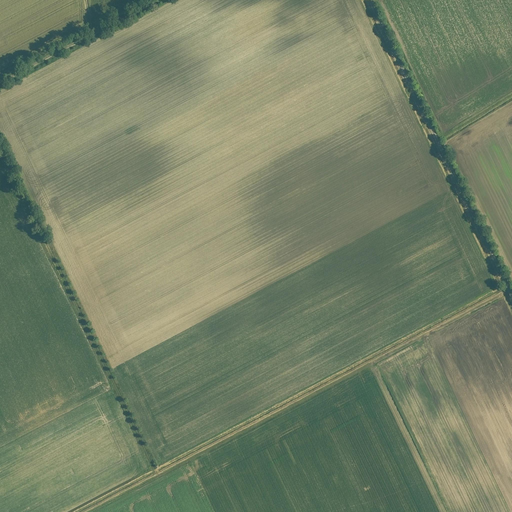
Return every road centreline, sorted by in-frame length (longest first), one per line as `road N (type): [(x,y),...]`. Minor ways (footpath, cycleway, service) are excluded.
road 1 (track): [(509,292),(159,476),(0,148)]
road 2 (track): [(373,0),(511,296)]
road 3 (track): [(154,0),(0,82)]
